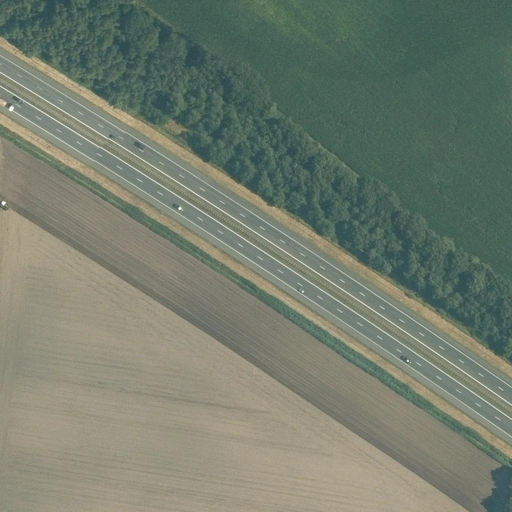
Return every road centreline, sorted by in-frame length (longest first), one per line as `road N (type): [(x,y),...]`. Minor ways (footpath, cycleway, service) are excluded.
road 1 (motorway): [(0,95),(511,430)]
road 2 (motorway): [(511,397),(0,64)]
